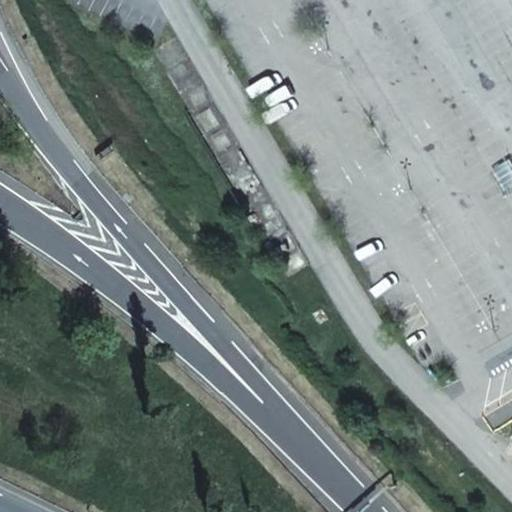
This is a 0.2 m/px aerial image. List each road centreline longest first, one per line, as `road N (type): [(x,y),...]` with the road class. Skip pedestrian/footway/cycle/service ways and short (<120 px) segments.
road 1 (motorway): [(267,403),(114,223),(0,66)]
road 2 (motorway): [(267,403),(80,256),(0,205)]
road 3 (motorway): [(370,511),(267,403)]
